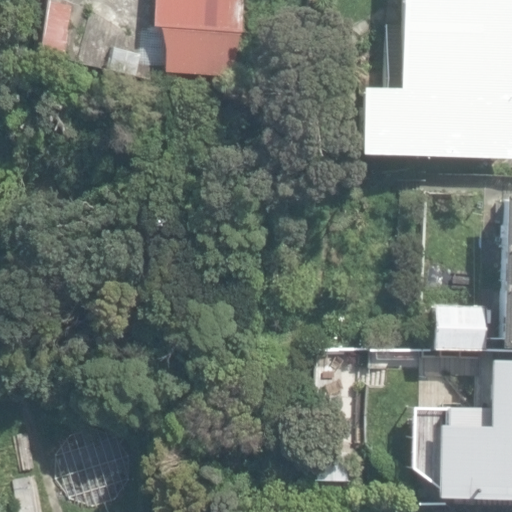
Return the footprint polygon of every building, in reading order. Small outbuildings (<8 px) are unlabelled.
[(58,60),(68,6),(46,2),(46,0),(27,0),(17,52),(58,60)] [(239,67),(272,76),(280,31),(244,20),(245,0),(153,0),(153,26),(159,26),(157,46),(164,48),(164,70),(239,75),(239,67)] [(355,152),(511,157),(511,149),(511,0),(397,0),(395,86),(356,85),(354,150),(355,152)] [(495,343),(511,343),(511,194),(499,194),(495,343)] [(431,346),(483,349),(485,306),(433,304),(431,346)] [(433,493),(511,495),(511,357),(486,357),(485,405),(441,404),(441,422),(434,422),(432,493),(433,493)]
